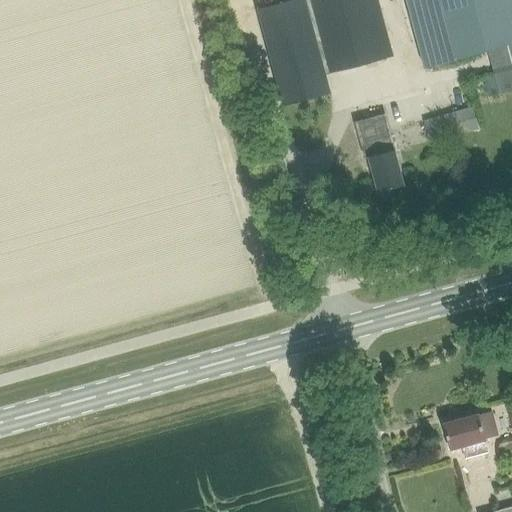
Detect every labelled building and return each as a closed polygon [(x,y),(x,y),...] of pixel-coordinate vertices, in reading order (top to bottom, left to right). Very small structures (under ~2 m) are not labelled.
[(325,74),(326,73),(307,0),(293,0),(256,9),(282,106),(330,93),(325,74)] [(307,0),(326,73),(394,56),(378,0),(307,0)] [(511,0),(406,0),(425,67),(491,49),(503,92),(511,89),(511,0)] [(377,192),(403,185),(393,150),(387,151),(384,139),(365,144),(368,156),(377,192)] [(478,414),(443,424),(450,449),(461,446),(465,459),(488,453),(484,440),(485,440),(485,439),(497,435),(491,411),(478,415),(478,414)]
